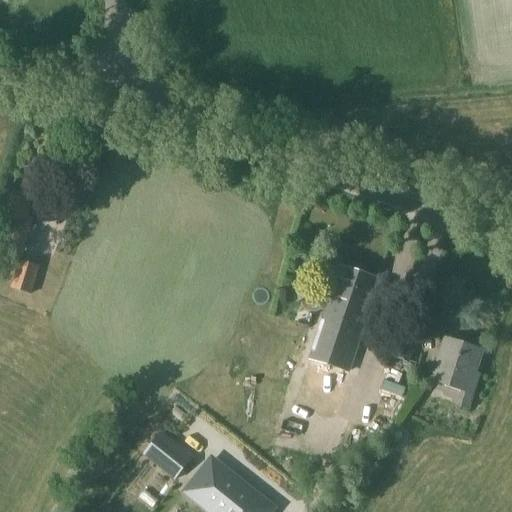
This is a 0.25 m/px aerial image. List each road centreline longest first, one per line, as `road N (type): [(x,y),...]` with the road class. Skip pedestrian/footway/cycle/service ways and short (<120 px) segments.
road 1 (tertiary): [(511,228),(209,131),(123,62)]
road 2 (unknown): [(95,69),(93,112),(41,235)]
road 3 (tertiary): [(123,62),(43,78),(0,65)]
